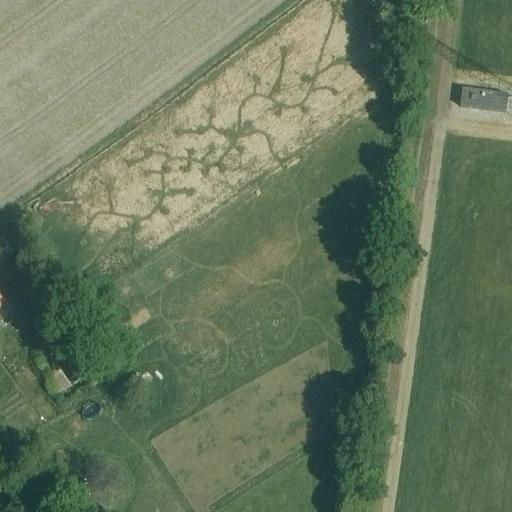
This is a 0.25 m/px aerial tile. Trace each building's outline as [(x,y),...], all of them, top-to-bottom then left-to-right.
[(463,92),(461,109),(506,114),(508,98),(463,92)] [(0,309),(4,306),(0,301),(0,260),(11,252),(0,238),(0,309)] [(63,319),(55,307),(32,323),(40,335),(63,319)] [(81,331),(72,337),(88,360),(84,362),(97,380),(109,371),(81,331)] [(147,372),(117,391),(123,400),(153,380),(147,372)]
